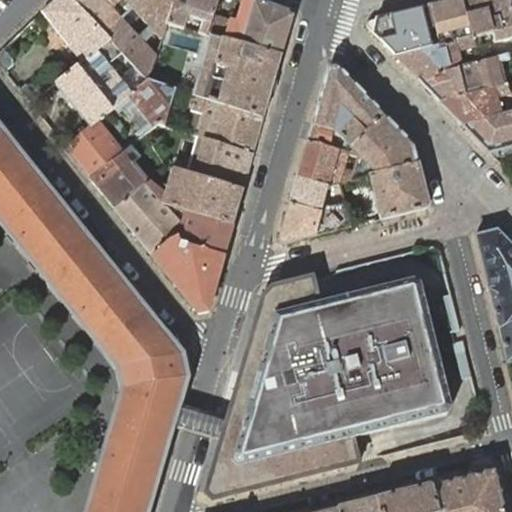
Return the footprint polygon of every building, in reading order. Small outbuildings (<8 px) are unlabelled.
[(104,36),(86,16),(71,0),(55,0),(42,13),(82,64),(109,41),(104,36)] [(71,0),(86,16),(102,0),(71,0)] [(102,0),(86,16),(104,36),(121,19),(114,11),(125,1),(125,0),(102,0)] [(150,0),(125,0),(125,1),(129,5),(132,9),(143,20),(150,0)] [(175,0),(150,0),(143,20),(150,28),(149,29),(153,33),(161,41),(167,26),(175,0)] [(217,0),(175,0),(167,26),(184,30),(188,17),(203,22),(199,34),(206,36),(212,17),(217,0)] [(209,37),(281,56),(292,17),(290,14),(251,0),(244,0),(236,23),(212,17),(206,36),(209,37)] [(462,0),(454,0),(445,2),(456,42),(472,38),(462,0)] [(511,16),(508,0),(462,0),(472,38),(492,33),(494,42),(511,37),(511,16)] [(114,11),(121,19),(127,13),(124,9),(129,5),(125,1),(114,11)] [(373,33),(396,57),(432,48),(440,46),(434,27),(442,25),(436,4),(422,8),(376,19),(370,20),(369,21),(368,22),(367,23),(367,24),(366,24),(367,25),(367,26),(366,27),(367,28),(368,28),(373,33)] [(127,13),(121,19),(135,34),(139,38),(143,35),(149,29),(150,28),(143,20),(132,9),(127,13)] [(121,19),(104,36),(109,41),(122,54),(139,38),(135,34),(121,19)] [(143,35),(139,38),(143,43),(153,33),(149,29),(143,35)] [(195,97),(263,118),(281,56),(209,37),(206,50),(206,51),(207,51),(208,52),(208,53),(208,54),(208,56),(208,57),(208,58),(201,82),(201,83),(200,84),(200,85),(199,85),(199,86),(198,86),(197,86),(196,86),(195,87),(193,96),(195,97)] [(143,43),(139,38),(122,54),(133,67),(141,76),(147,82),(156,57),(143,43)] [(432,48),(396,57),(417,80),(463,67),(458,52),(470,48),(474,47),(472,38),(456,42),(440,46),(432,48)] [(122,54),(109,41),(82,64),(55,84),(66,97),(70,102),(76,109),(80,115),(90,127),(96,123),(114,108),(147,82),(141,76),(126,87),(119,79),(133,67),(122,54)] [(474,64),(470,48),(458,52),(463,67),(474,64)] [(463,67),(417,80),(439,103),(494,87),(502,85),(497,64),(509,60),(507,55),(498,57),(493,59),(474,64),(463,67)] [(311,125),(307,142),(329,149),(333,132),(340,106),(351,119),(336,134),(350,148),(384,116),(337,66),(328,69),(311,125)] [(18,90),(30,105),(45,92),(36,82),(26,84),(18,90)] [(175,91),(147,82),(114,108),(119,114),(132,103),(148,123),(135,134),(140,139),(145,134),(157,125),(164,127),(175,91)] [(511,82),(507,85),(502,85),(494,87),(439,103),(462,126),(502,115),(498,99),(507,96),(510,96),(508,91),(511,89),(511,82)] [(502,115),(511,113),(507,96),(498,99),(502,115)] [(252,154),(263,118),(195,97),(190,112),(200,116),(194,136),(208,141),(252,154)] [(335,133),(336,134),(351,119),(340,106),(333,132),(335,133)] [(511,112),(511,113),(502,115),(462,126),(488,153),(497,150),(504,148),(511,146),(511,112)] [(413,145),(384,116),(350,148),(360,159),(376,175),(418,164),(413,145)] [(65,148),(90,179),(116,158),(121,154),(96,123),(90,127),(65,148)] [(148,511),(174,425),(177,415),(179,408),(188,378),(182,354),(0,128),(0,222),(37,269),(118,369),(123,390),(119,404),(87,511),(148,511)] [(242,191),(252,154),(208,141),(201,162),(184,157),(180,172),(242,191)] [(329,149),(307,142),(296,178),(324,185),(328,186),(329,186),(333,185),(338,184),(352,180),(360,159),(342,153),(334,151),(329,149)] [(488,153),(493,158),(498,156),(497,150),(488,153)] [(124,168),(131,163),(123,152),(121,154),(116,158),(124,168)] [(114,210),(144,186),(147,183),(131,163),(124,168),(116,158),(90,179),(114,210)] [(428,207),(418,164),(376,175),(368,177),(380,221),(427,209),(428,207)] [(232,225),(242,191),(180,172),(176,171),(165,206),(177,209),(232,225)] [(324,185),(296,178),(288,204),(321,213),(323,205),(328,186),(324,185)] [(160,196),(148,183),(147,183),(144,186),(155,199),(160,196)] [(177,224),(171,218),(160,204),(155,199),(144,186),(114,210),(153,257),(171,239),(177,224)] [(283,245),(315,237),(321,213),(288,204),(278,240),(283,245)] [(315,237),(350,229),(345,206),(328,208),(323,205),(321,213),(315,237)] [(223,258),(232,225),(177,209),(171,218),(177,224),(171,239),(180,244),(223,258)] [(511,362),(511,246),(496,230),(474,236),(507,364),(511,362)] [(207,312),(223,258),(180,244),(171,239),(153,257),(198,313),(207,312)] [(438,245),(384,259),(431,446),(485,433),(484,430),(438,245)] [(384,259),(336,271),(356,350),(370,405),(383,458),(431,446),(384,259)] [(356,350),(336,271),(266,288),(264,291),(237,381),(356,350)] [(356,350),(237,381),(225,421),(223,428),(221,437),(218,447),(247,437),(247,436),(370,405),(356,350)] [(321,474),(383,458),(370,405),(247,436),(247,437),(260,489),(321,474)] [(211,501),(260,489),(247,437),(218,447),(204,493),(211,501)] [(504,511),(494,470),(430,486),(436,511),(504,511)] [(403,492),(376,499),(379,511),(436,511),(430,486),(403,492)] [(379,511),(376,499),(337,508),(338,511),(379,511)]
